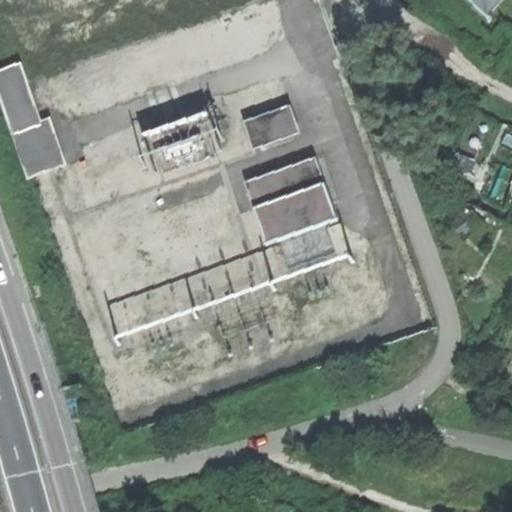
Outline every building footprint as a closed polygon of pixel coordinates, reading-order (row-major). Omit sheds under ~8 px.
[(474,0),(491,16),(494,14),(493,11),(503,0),(474,0)] [(0,75),(0,87),(18,135),(45,125),(23,67),(0,75)] [(248,123),(257,150),(304,133),(294,107),(248,123)] [(131,133),(140,173),(226,154),(217,114),(131,133)] [(54,121),(45,125),(18,135),(34,177),(70,164),(54,121)] [(249,184),(257,209),(332,184),(323,159),(249,184)] [(257,209),(268,243),(343,218),(332,184),(257,209)]
